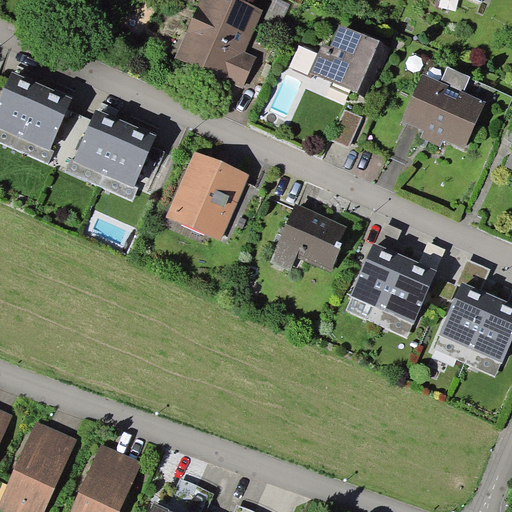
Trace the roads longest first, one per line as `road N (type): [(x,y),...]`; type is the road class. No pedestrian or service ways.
road 1 (residential): [(0,31),(511,257)]
road 2 (residential): [(382,511),(0,369)]
